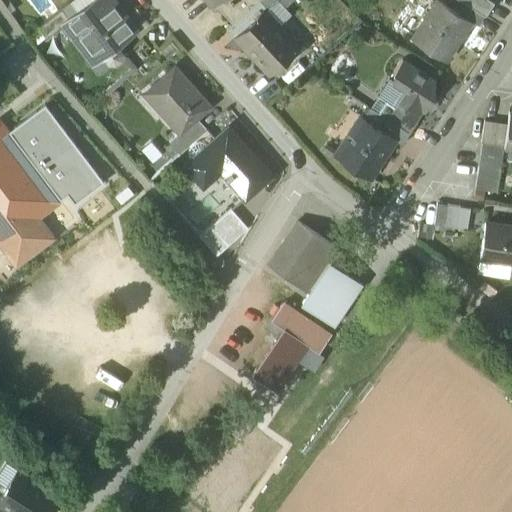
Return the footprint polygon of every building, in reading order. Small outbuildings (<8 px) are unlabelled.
[(113,0),(92,0),(69,18),(70,20),(63,25),(93,64),(115,47),(134,32),(116,8),(118,7),(113,0)] [(218,0),(214,3),(231,23),(255,0),(218,0)] [(255,0),(231,23),(226,28),(234,37),(264,9),(273,0),(255,0)] [(471,22),(436,0),(435,0),(411,37),(446,60),(471,22)] [(494,2),(490,0),(463,0),(463,1),(465,3),(485,15),(485,16),(494,2)] [(485,15),(465,3),(459,13),(478,25),(485,15)] [(61,9),(38,27),(45,37),(63,24),(63,25),(70,20),(69,18),(61,9)] [(264,9),(234,37),(268,74),(298,46),(264,9)] [(115,47),(104,55),(109,61),(114,62),(120,58),(120,53),(115,47)] [(434,80),(402,59),(394,71),(393,80),(406,89),(394,107),(393,109),(412,121),(414,119),(421,108),(425,110),(433,97),(434,80)] [(209,106),(175,67),(145,94),(179,132),(179,133),(196,118),(209,106)] [(386,101),(394,107),(406,89),(393,80),(390,78),(378,96),(386,101)] [(394,107),(386,101),(378,113),(409,133),(417,121),(414,119),(412,121),(393,109),(394,107)] [(44,103),(6,132),(39,175),(48,168),(67,194),(75,204),(104,183),(44,103)] [(378,113),(369,107),(362,117),(395,139),(395,140),(402,145),(409,133),(378,113)] [(511,111),(509,111),(507,124),(503,146),(511,147),(511,111)] [(362,117),(360,116),(335,155),(370,178),(395,140),(395,139),(362,117)] [(196,118),(179,133),(179,132),(169,141),(180,154),(207,130),(196,118)] [(507,124),(484,120),(480,143),(482,143),(503,146),(507,124)] [(6,132),(0,123),(0,242),(16,264),(51,237),(36,217),(67,194),(48,168),(39,175),(6,132)] [(239,146),(225,130),(185,165),(201,183),(220,166),(227,174),(224,177),(227,180),(230,177),(247,196),(270,175),(242,144),(239,146)] [(503,146),(482,143),(480,155),(502,158),(503,147),(503,146)] [(502,158),(480,155),(478,166),(500,170),(502,158)] [(500,170),(478,166),(476,178),(498,181),(500,170)] [(498,181),(476,178),(475,189),(496,193),(498,181)] [(448,205),(436,203),(433,225),(444,227),(448,205)] [(459,207),(448,205),(444,227),(456,228),(459,207)] [(470,208),(459,207),(456,228),(467,230),(470,208)] [(230,208),(210,226),(227,246),(248,228),(230,208)] [(338,249),(298,221),(268,265),(308,292),(329,263),(338,249)] [(511,257),(511,227),(485,223),(479,258),(511,263),(511,257)] [(227,246),(210,226),(198,236),(216,256),(227,246)] [(361,285),(329,263),(308,292),(301,302),(334,325),(361,285)] [(330,335),(282,302),(270,319),(283,328),(251,375),(273,391),(306,344),(318,352),(330,335)] [(255,421),(240,410),(225,428),(240,440),(255,421)] [(0,496),(0,503),(13,511),(45,511),(54,498),(32,483),(34,480),(18,469),(0,496)]
